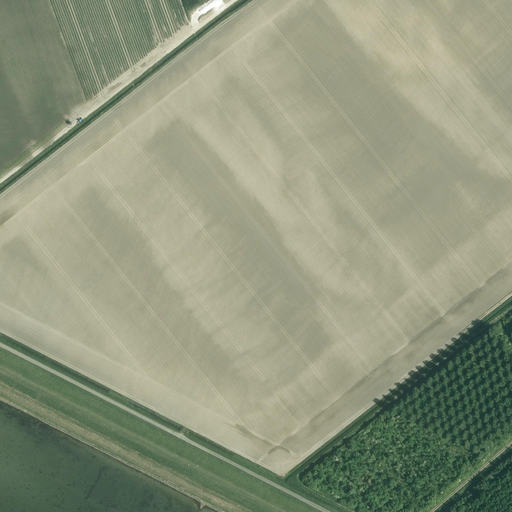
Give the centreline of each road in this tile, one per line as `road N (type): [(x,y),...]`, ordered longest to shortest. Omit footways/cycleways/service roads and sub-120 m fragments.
road 1 (unclassified): [(0,345),(326,511)]
road 2 (track): [(0,183),(234,0)]
